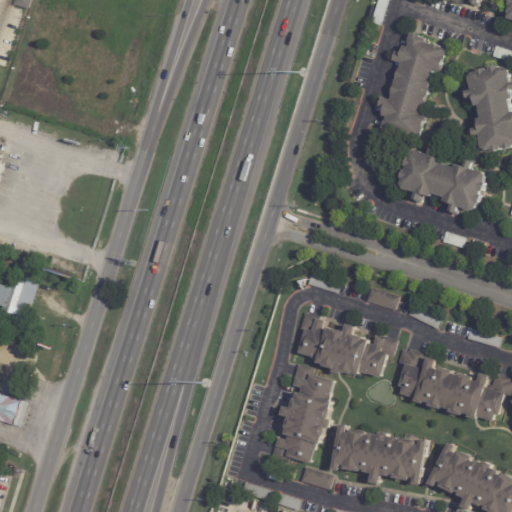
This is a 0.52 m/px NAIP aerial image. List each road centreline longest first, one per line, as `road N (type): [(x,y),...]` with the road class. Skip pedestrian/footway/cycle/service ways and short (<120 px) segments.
road 1 (motorway): [(236,0),(75,511)]
road 2 (motorway): [(129,511),(289,0)]
road 3 (secondary): [(180,511),(277,224),(337,0)]
road 4 (secondary): [(188,0),(33,511)]
road 5 (motorway): [(152,511),(231,189)]
road 6 (residential): [(277,224),(511,302)]
road 7 (motorway): [(203,0),(137,174)]
